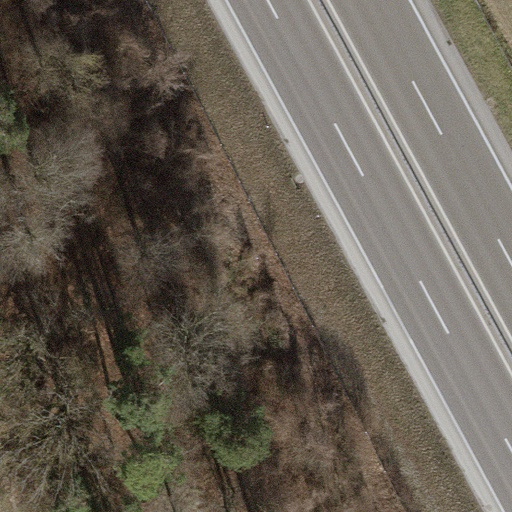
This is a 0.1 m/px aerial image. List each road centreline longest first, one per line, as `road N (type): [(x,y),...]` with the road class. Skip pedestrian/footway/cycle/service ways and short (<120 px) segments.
road 1 (motorway): [(266,0),(511,453)]
road 2 (motorway): [(511,257),(372,0)]
